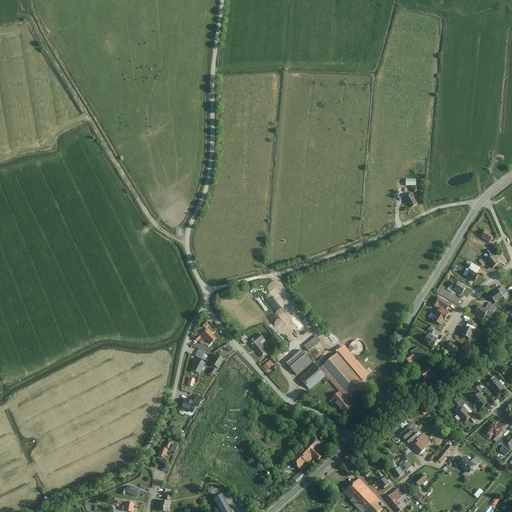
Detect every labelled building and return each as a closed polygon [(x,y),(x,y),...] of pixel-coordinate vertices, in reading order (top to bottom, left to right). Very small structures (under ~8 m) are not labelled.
[(414,193),(404,198),(407,204),(408,203),(411,208),(418,204),(415,198),(416,197),(414,193)] [(495,235),(486,230),(482,238),(491,242),(495,235)] [(500,263),(494,256),(488,261),(494,268),(500,263)] [(480,275),(472,271),(468,277),(476,282),(480,275)] [(467,288),(459,283),(455,290),(463,294),(467,288)] [(505,297),(506,299),(511,294),(505,286),(492,296),(497,303),(505,297)] [(451,304),(437,296),(432,305),(438,309),(440,306),(448,310),(451,304)] [(492,313),(494,315),(499,307),(491,302),(487,309),(481,305),(476,313),(488,320),(492,313)] [(451,313),(442,307),(434,320),(443,326),(451,313)] [(478,329),(479,323),(468,321),(465,336),(472,338),(474,328),(478,329)] [(434,334),(437,329),(433,325),(429,331),(434,334)] [(213,333),(208,329),(200,337),(205,342),(206,341),(211,345),(217,339),(212,334),(213,333)] [(265,340),(260,334),(249,343),(261,358),(268,352),(261,343),(265,340)] [(439,340),(429,335),(424,344),(435,349),(439,340)] [(317,336),(305,346),(309,351),(322,342),(317,336)] [(460,347),(451,342),(447,350),(456,355),(460,347)] [(200,349),(197,357),(207,360),(209,356),(206,355),(207,351),(200,349)] [(312,363),(302,351),(287,363),(297,375),(312,363)] [(412,352),(405,356),(411,365),(417,361),(412,352)] [(363,382),(340,354),(321,369),(339,392),(340,391),(345,396),(363,382)] [(224,360),(217,356),(212,364),(219,368),(224,360)] [(206,364),(197,359),(192,370),(201,375),(206,364)] [(274,365),(271,361),(263,367),(267,371),(274,365)] [(326,377),(315,365),(300,378),(310,391),(326,377)] [(436,376),(431,366),(421,371),(426,381),(436,376)] [(196,379),(190,378),(187,386),(193,387),(196,379)] [(497,380),(489,386),(498,395),(505,389),(497,380)] [(483,383),(477,387),(480,391),(486,388),(483,383)] [(353,407),(340,392),(332,399),(345,414),(353,407)] [(480,393),(472,400),(481,410),(488,403),(480,393)] [(185,400),(181,411),(197,417),(204,397),(197,395),(194,402),(185,400)] [(465,407),(457,414),(465,423),(473,416),(465,407)] [(317,425),(312,420),(302,427),(308,433),(317,425)] [(500,427),(494,422),(484,433),(490,439),(494,435),(497,438),(504,429),(501,426),(500,427)] [(410,430),(406,426),(400,433),(403,436),(409,430),(410,430)] [(413,435),(409,430),(403,436),(407,441),(413,435)] [(407,441),(412,445),(417,440),(419,438),(415,434),(413,435),(407,441)] [(419,443),(414,447),(421,454),(427,448),(426,447),(431,442),(424,434),(419,438),(417,440),(419,443)] [(324,446),(314,437),(291,459),(302,471),(303,473),(316,460),(318,463),(325,456),(320,451),(324,446)] [(454,448),(450,445),(447,449),(445,447),(441,452),(438,450),(434,456),(438,459),(437,460),(442,464),(454,448)] [(169,450),(162,448),(158,456),(165,459),(169,450)] [(476,464),(464,457),(458,466),(470,474),(476,464)] [(402,467),(397,461),(389,467),(399,479),(405,474),(403,472),(407,469),(408,470),(411,467),(405,460),(402,462),(404,465),(402,467)] [(303,473),(302,471),(293,479),(298,484),(306,476),(303,473)] [(428,481),(422,474),(415,480),(421,487),(428,481)] [(391,485),(386,478),(378,483),(381,487),(382,486),(384,489),(391,485)] [(380,500),(360,479),(344,494),(361,511),(366,511),(367,511),(381,511),(384,510),(377,503),(380,500)] [(140,490),(131,487),(128,493),(138,497),(140,490)] [(399,488),(387,499),(394,506),(399,501),(401,500),(408,494),(404,489),(402,491),(399,488)] [(413,496),(426,506),(429,501),(416,492),(413,496)] [(233,511),(223,494),(213,500),(220,511),(233,511)] [(498,496),(493,502),(497,505),(502,499),(498,496)] [(167,511),(169,502),(160,501),(158,511),(163,511),(167,511)] [(399,501),(394,506),(398,511),(400,511),(406,508),(399,501)] [(133,511),(135,504),(126,503),(124,511),(127,511),(133,511)]
